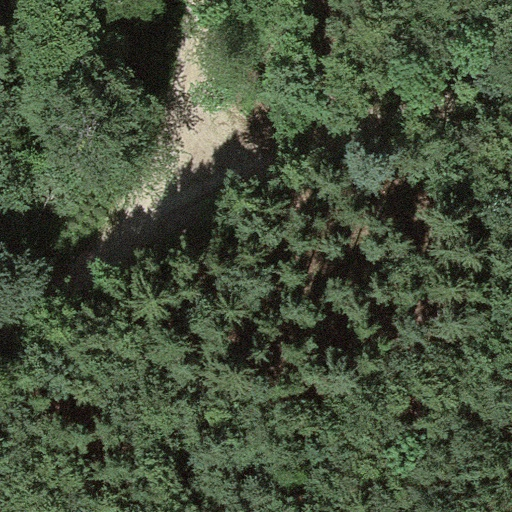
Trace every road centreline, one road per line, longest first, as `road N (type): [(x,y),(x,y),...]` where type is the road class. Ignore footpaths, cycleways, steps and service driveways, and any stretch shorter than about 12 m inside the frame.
road 1 (track): [(184,186),(511,101)]
road 2 (track): [(0,344),(184,186)]
road 3 (track): [(200,0),(178,103),(184,186)]
